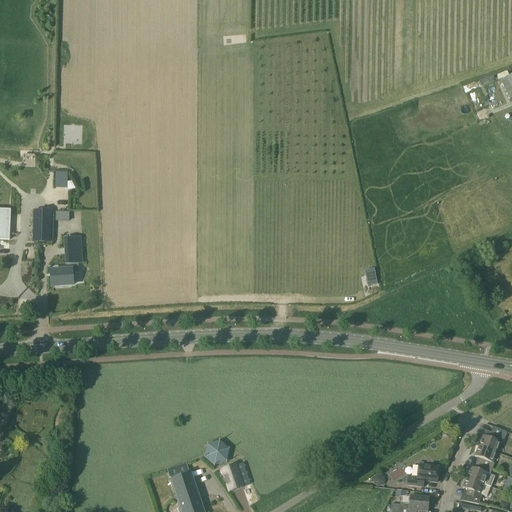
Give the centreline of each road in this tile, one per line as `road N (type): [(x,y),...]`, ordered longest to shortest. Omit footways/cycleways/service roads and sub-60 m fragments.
road 1 (tertiary): [(0,351),(287,338),(485,362)]
road 2 (unclassified): [(277,511),(476,388),(485,362)]
